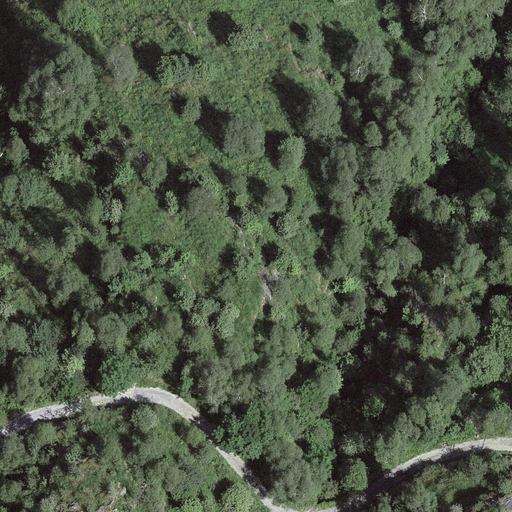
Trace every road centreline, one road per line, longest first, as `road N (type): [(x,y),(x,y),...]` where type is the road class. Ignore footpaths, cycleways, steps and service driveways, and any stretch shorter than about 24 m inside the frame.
road 1 (track): [(282,511),(207,430),(147,394),(43,409),(0,433)]
road 2 (track): [(511,442),(424,458),(337,511)]
